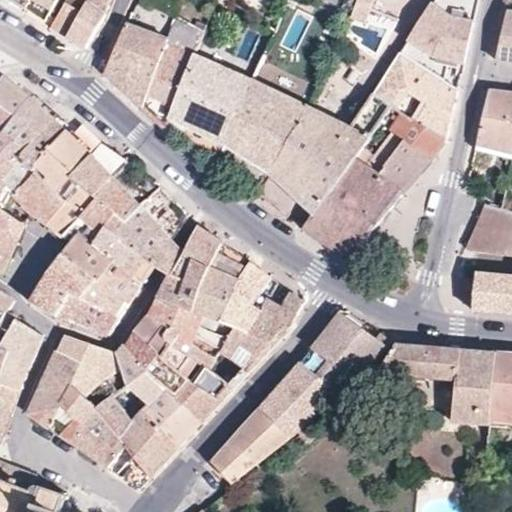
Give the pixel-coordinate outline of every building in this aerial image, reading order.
[(11,0),(29,10),(33,0),(11,0)] [(33,0),(29,10),(28,11),(47,23),(60,0),(33,0)] [(84,0),(89,2),(107,16),(112,0),(84,0)] [(186,0),(140,0),(178,19),(186,0)] [(433,0),(401,52),(444,80),(448,60),(466,63),(477,0),(433,0)] [(107,16),(89,2),(83,12),(84,13),(70,38),(88,50),(97,34),(107,16)] [(84,13),(83,12),(69,4),(55,28),(70,38),(84,13)] [(496,60),(511,62),(511,10),(507,10),(496,60)] [(205,33),(178,19),(175,27),(171,40),(169,44),(196,55),(205,33)] [(112,80),(142,109),(169,44),(171,40),(128,24),(106,75),(107,75),(112,80)] [(142,109),(167,130),(171,118),(196,55),(169,44),(142,109)] [(444,80),(401,52),(375,95),(395,107),(419,124),(448,142),(449,141),(451,130),(455,114),(460,90),(444,80)] [(253,79),(196,55),(171,118),(225,145),(255,80),(253,79)] [(32,100),(5,77),(0,85),(0,102),(19,117),(32,100)] [(273,176),(312,107),(291,98),(255,80),(225,145),(251,162),(267,173),(271,175),(273,176)] [(511,93),(491,90),(478,146),(511,154),(511,153),(511,93)] [(355,128),(312,107),(273,176),(279,182),(292,194),(317,216),(326,202),(336,188),(347,172),(357,158),(363,149),(369,141),(382,123),(395,107),(375,95),(355,128)] [(44,109),(32,100),(19,117),(0,146),(0,151),(7,157),(44,109)] [(0,102),(0,146),(19,117),(0,102)] [(419,124),(395,107),(382,123),(407,140),(419,124)] [(54,119),(44,109),(7,157),(18,166),(22,160),(21,158),(54,119)] [(68,131),(54,119),(21,158),(22,160),(34,172),(68,131)] [(448,142),(419,124),(407,140),(407,141),(434,159),(448,142)] [(73,136),(68,131),(34,172),(36,174),(37,173),(68,204),(84,187),(73,178),(102,144),(79,128),(73,136)] [(434,159),(407,141),(381,176),(406,194),(434,159)] [(131,163),(102,144),(73,178),(84,187),(98,198),(115,180),(131,163)] [(7,157),(0,151),(0,201),(6,204),(13,193),(3,184),(18,166),(7,157)] [(310,237),(344,260),(346,257),(351,260),(383,221),(406,194),(381,176),(357,158),(347,172),(336,188),(326,202),(317,216),(307,230),(310,231),(312,233),(310,237)] [(22,160),(18,166),(3,184),(13,193),(48,225),(68,204),(37,173),(36,174),(34,172),(22,160)] [(115,180),(98,198),(66,237),(74,243),(82,234),(100,249),(115,232),(119,236),(143,208),(142,207),(115,180)] [(98,198),(84,187),(68,204),(48,225),(65,238),(66,237),(98,198)] [(157,267),(174,243),(155,222),(151,217),(171,199),(161,187),(142,207),(143,208),(119,236),(157,267)] [(173,202),(155,222),(174,243),(190,219),(173,202)] [(490,206),(472,251),(511,255),(511,211),(504,209),(502,209),(490,206)] [(28,226),(3,209),(0,215),(0,268),(6,273),(28,226)] [(200,229),(184,256),(172,277),(203,291),(224,244),(201,230),(200,229)] [(100,249),(117,264),(119,262),(145,284),(157,267),(119,236),(115,232),(100,249)] [(102,282),(117,264),(100,249),(82,234),(74,243),(65,255),(100,280),(102,282)] [(178,249),(174,243),(157,267),(163,271),(172,277),(184,256),(178,249)] [(225,325),(251,262),(224,244),(203,291),(195,313),(207,318),(207,320),(225,325)] [(84,299),(100,280),(65,255),(52,272),(33,304),(58,318),(72,295),(83,301),(84,299)] [(119,262),(117,264),(102,282),(131,303),(145,284),(119,262)] [(251,262),(225,325),(235,328),(238,330),(252,339),(262,313),(254,308),(262,295),(263,296),(273,279),(251,262)] [(472,310),(511,313),(511,275),(475,272),(475,279),(473,296),(473,306),(472,307),(472,310)] [(172,277),(161,297),(195,313),(203,291),(172,277)] [(473,296),(475,279),(461,277),(459,295),(473,296)] [(284,308),(292,293),(273,279),(263,296),(269,300),(284,308)] [(131,303),(102,282),(100,280),(84,299),(121,320),(131,303)] [(0,326),(1,327),(8,314),(16,300),(0,289),(0,326)] [(224,352),(252,371),(277,345),(293,328),(306,303),(305,302),(307,298),(298,292),(296,296),(292,293),(284,308),(269,300),(262,313),(252,339),(238,330),(224,352)] [(121,320),(84,299),(83,301),(72,295),(58,318),(71,324),(74,319),(111,337),(121,320)] [(262,313),(269,300),(263,296),(262,295),(254,308),(262,313)] [(235,328),(225,325),(207,320),(207,318),(195,313),(161,297),(156,307),(151,316),(146,322),(137,333),(165,360),(175,347),(181,336),(217,357),(235,328)] [(344,315),(341,313),(301,364),(339,394),(383,351),(387,347),(391,341),(382,335),(379,340),(344,315)] [(0,326),(0,382),(0,383),(1,381),(12,353),(2,348),(2,347),(5,342),(18,320),(8,314),(1,327),(0,326)] [(44,337),(18,320),(5,342),(36,356),(44,337)] [(201,362),(175,347),(165,360),(137,333),(128,347),(166,386),(178,395),(201,362)] [(116,398),(130,387),(119,355),(66,336),(50,370),(88,398),(101,386),(111,398),(114,396),(116,398)] [(5,342),(2,347),(34,360),(36,356),(5,342)] [(494,352),(396,344),(381,370),(375,364),(372,368),(365,374),(355,384),(363,392),(381,373),(456,380),(452,422),(489,424),(491,424),(492,413),(497,353),(494,352)] [(126,345),(119,355),(130,387),(149,404),(166,386),(128,347),(126,345)] [(12,353),(1,381),(21,391),(25,381),(34,360),(2,347),(2,348),(12,353)] [(511,353),(497,353),(492,413),(511,415),(511,353)] [(205,421),(235,389),(201,362),(178,395),(205,421)] [(339,394),(301,364),(262,408),(292,438),(339,394)] [(73,444),(99,408),(88,398),(50,370),(31,414),(73,444)] [(21,391),(1,381),(0,383),(0,382),(0,444),(2,445),(10,422),(21,391)] [(205,421),(178,395),(166,386),(149,404),(143,409),(180,448),(205,421)] [(180,448),(143,409),(133,419),(116,398),(114,396),(111,398),(100,408),(128,445),(126,447),(133,455),(117,474),(140,489),(180,448)] [(73,444),(109,468),(126,447),(128,445),(100,408),(99,408),(73,444)] [(212,463),(232,485),(292,438),(262,408),(212,463)] [(491,424),(489,424),(489,427),(511,428),(511,415),(492,413),(491,424)] [(0,511),(63,511),(62,511),(65,499),(68,500),(70,497),(66,495),(68,492),(64,490),(62,494),(45,488),(46,485),(42,483),(41,487),(40,486),(39,486),(37,485),(35,486),(38,477),(0,462),(0,511)]
